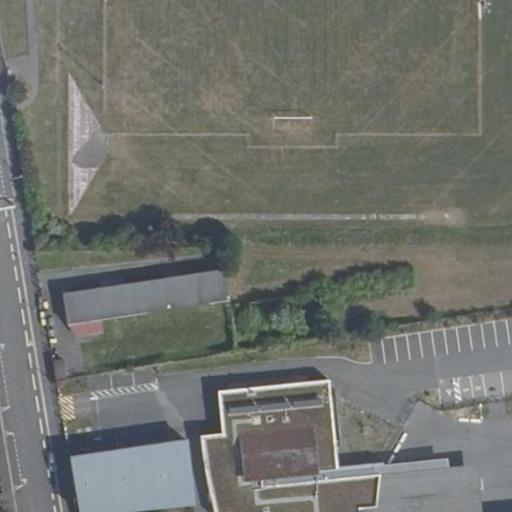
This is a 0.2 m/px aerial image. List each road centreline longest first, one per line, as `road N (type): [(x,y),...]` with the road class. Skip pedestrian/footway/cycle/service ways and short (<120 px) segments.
road 1 (unknown): [(28,426),(302,373),(350,379),(511,467)]
road 2 (unclassified): [(0,246),(42,511)]
